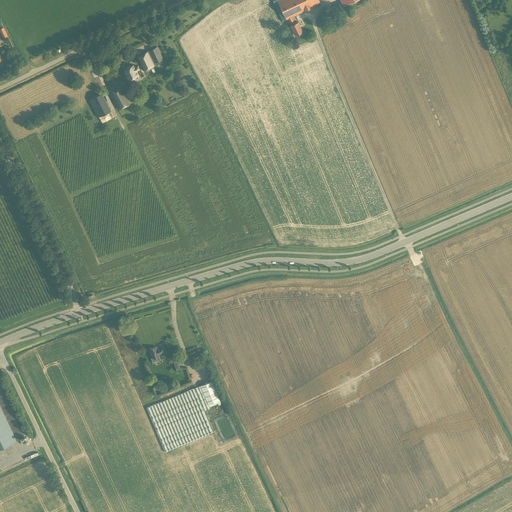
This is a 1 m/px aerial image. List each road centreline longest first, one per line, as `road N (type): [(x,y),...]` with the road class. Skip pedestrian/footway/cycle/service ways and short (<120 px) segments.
road 1 (secondary): [(80,312),(252,262),(364,258),(511,196)]
road 2 (unclassified): [(0,87),(185,0)]
road 3 (tertiary): [(80,312),(0,135)]
road 4 (unclassified): [(76,511),(0,352)]
